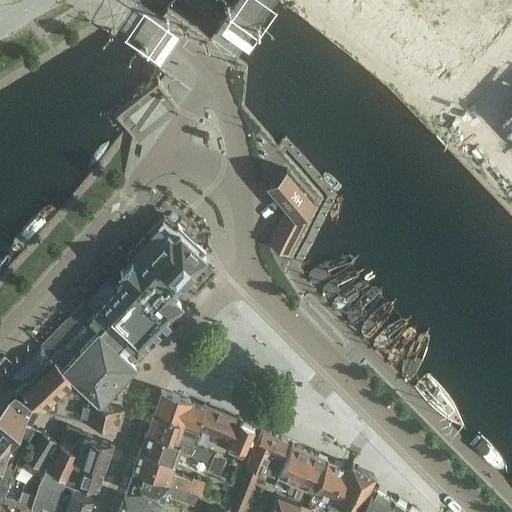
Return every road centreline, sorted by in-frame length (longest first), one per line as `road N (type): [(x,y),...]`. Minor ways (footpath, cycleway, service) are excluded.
road 1 (residential): [(481,511),(247,270)]
road 2 (residential): [(104,511),(151,370),(180,327),(247,270)]
road 3 (residential): [(469,129),(405,62),(320,0)]
road 4 (unclassified): [(105,0),(212,69)]
road 5 (residential): [(212,69),(234,148),(235,186)]
